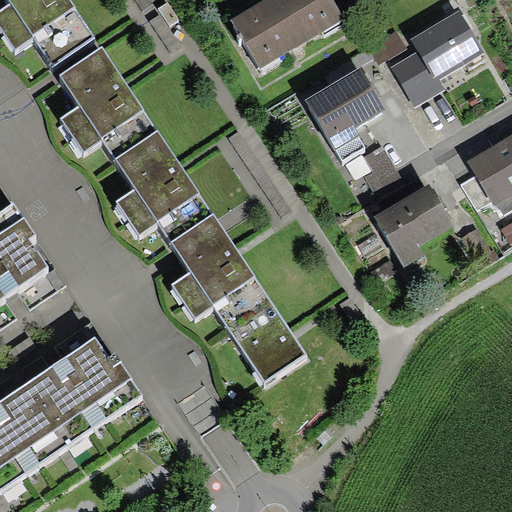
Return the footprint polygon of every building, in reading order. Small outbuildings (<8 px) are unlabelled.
[(98,46),(66,0),(6,0),(12,9),(0,16),(0,36),(16,60),(35,47),(54,75),(98,46)] [(329,0),(274,0),(232,26),(262,74),(344,24),(329,0)] [(461,15),(412,43),(419,55),(392,70),(416,110),(447,92),(442,83),(465,69),(469,76),(490,64),(461,15)] [(409,50),(397,31),(369,49),(381,68),(409,50)] [(158,140),(104,60),(64,87),(81,112),(63,125),(85,158),(102,146),(117,168),(158,140)] [(361,74),(304,107),(340,168),(367,153),(356,134),(386,117),(361,74)] [(216,226),(158,140),(117,168),(137,197),(119,209),(141,241),(158,230),(175,254),(216,226)] [(511,141),(469,167),(477,179),(463,188),(477,212),(489,205),(493,211),(511,199),(511,141)] [(382,147),(365,157),(374,174),(364,179),(377,200),(404,184),(382,147)] [(430,191),(375,224),(405,273),(424,262),(419,253),(454,232),(430,191)] [(0,219),(0,310),(16,300),(51,277),(32,248),(39,243),(15,209),(0,219)] [(272,307),(216,226),(175,254),(192,278),(173,291),(197,326),(214,315),(229,337),(272,307)] [(479,272),(499,260),(494,252),(492,253),(479,231),(460,242),(479,272)] [(309,362),(272,307),(229,337),(266,391),(309,362)] [(0,496),(144,403),(119,365),(112,370),(98,349),(60,373),(0,412),(0,496)] [(198,484),(179,498),(189,511),(203,511),(215,505),(198,484)]
